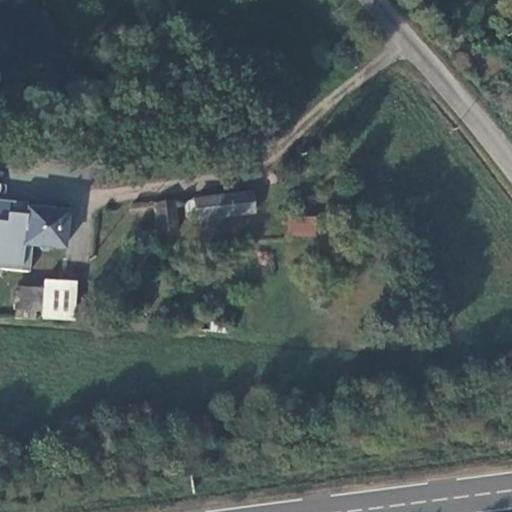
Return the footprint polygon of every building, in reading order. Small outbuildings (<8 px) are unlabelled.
[(251,192),(193,197),(194,212),(195,216),(252,212),(251,192)] [(194,212),(193,197),(183,198),(184,212),(194,212)] [(0,267),(31,270),(33,244),(64,246),(67,209),(26,206),(26,214),(7,213),(9,200),(0,199),(0,267)] [(175,227),(172,199),(152,201),(155,229),(175,227)] [(26,201),(9,200),(7,213),(26,214),(26,206),(26,201)] [(312,217),(289,216),(289,231),(312,233),(312,217)] [(138,276),(140,255),(125,254),(124,274),(138,276)] [(76,282),(44,280),(44,288),(43,310),(43,315),(75,317),(76,282)] [(44,288),(16,287),(15,309),(43,310),(44,288)] [(210,307),(149,300),(148,322),(206,327),(210,307)]
